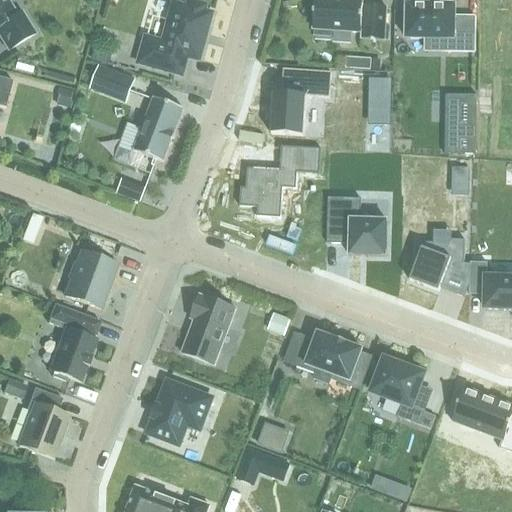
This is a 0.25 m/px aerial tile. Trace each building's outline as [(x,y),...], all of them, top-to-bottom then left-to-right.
[(6,0),(0,0),(0,38),(8,52),(36,35),(22,13),(17,16),(6,0)] [(315,0),(315,18),(314,31),(316,31),(315,37),(332,38),(333,32),(362,34),(363,34),(362,40),(385,42),(387,10),(363,8),(364,1),(346,0),(345,0),(315,0)] [(174,4),(164,43),(146,38),(139,65),(183,77),(188,59),(201,62),(205,45),(204,45),(207,34),(208,35),(213,15),(206,13),(207,7),(189,2),(188,8),(174,4)] [(456,7),(408,6),(407,40),(445,41),(444,53),(475,54),(476,19),(456,19),(456,7)] [(511,10),(496,10),(495,58),(511,58),(511,10)] [(112,55),(97,50),(94,61),(109,65),(112,55)] [(360,60),(360,70),(372,71),(372,70),(372,62),(372,61),(360,60)] [(132,90),(135,81),(118,75),(100,68),(99,71),(93,86),(95,86),(128,99),(132,90)] [(275,95),(272,136),(300,138),(304,138),(306,98),(330,99),(332,75),(285,72),(283,96),(275,95)] [(77,81),(46,73),(44,77),(75,86),(77,81)] [(0,108),(6,110),(13,82),(0,78),(0,108)] [(392,82),(371,82),(371,100),(392,100),(392,82)] [(57,106),(69,109),(73,95),(61,92),(57,106)] [(447,97),(446,97),(446,156),(476,156),(477,125),(477,97),(461,97),(447,97)] [(129,125),(115,161),(127,166),(132,152),(135,153),(164,164),(169,149),(171,149),(176,135),(175,135),(184,110),(155,99),(143,130),(129,125)] [(241,189),(240,209),(244,209),(258,210),(258,213),(258,219),(267,219),(282,220),(282,208),(283,190),(290,191),(297,191),(297,184),(298,175),(309,176),(320,176),(321,162),(322,151),(303,150),(282,148),(281,157),(281,172),(248,170),(247,190),(244,190),(241,189)] [(470,170),(454,169),(454,183),(470,183),(470,170)] [(329,200),(327,247),(350,248),(350,253),(387,254),(388,218),(361,217),(361,201),(329,200)] [(32,216),(28,227),(39,232),(43,220),(32,216)] [(416,268),(411,283),(440,294),(448,273),(461,278),(465,266),(466,242),(452,242),(451,248),(435,247),(435,245),(417,245),(416,268)] [(65,298),(101,311),(108,293),(105,291),(108,282),(111,283),(117,266),(82,253),(77,265),(74,264),(68,280),(71,281),(65,298)] [(471,265),(470,297),(486,297),(485,311),(511,311),(511,279),(488,279),(488,265),(471,265)] [(215,367),(236,311),(200,297),(191,321),(195,322),(182,355),(215,367)] [(65,331),(49,372),(54,374),(52,378),(66,383),(67,379),(81,384),(88,368),(89,368),(92,359),(91,359),(97,342),(94,341),(95,337),(96,338),(101,324),(55,307),(48,325),(65,331)] [(270,331),(285,337),(291,322),(275,316),(270,331)] [(357,369),(363,351),(356,349),(347,345),(347,344),(345,343),(344,344),(337,342),(338,340),(335,339),(335,341),(327,338),(318,335),(313,348),(306,367),(317,371),(316,376),(314,380),(314,381),(330,386),(330,385),(332,381),(333,377),(351,384),(357,369)] [(385,361),(373,394),(403,406),(398,418),(421,427),(426,413),(413,408),(425,376),(401,367),(403,364),(388,358),(386,362),(385,361)] [(9,381),(3,394),(18,399),(23,386),(9,381)] [(201,432),(213,400),(168,383),(159,407),(156,406),(155,411),(157,412),(156,416),(153,415),(151,420),(154,421),(148,436),(180,448),(188,427),(198,431),(201,432)] [(461,402),(453,423),(478,433),(503,442),(502,445),(500,450),(511,455),(511,454),(511,422),(511,423),(511,422),(511,407),(499,402),(465,390),(461,402)] [(32,414),(20,449),(52,461),(69,417),(58,413),(63,400),(35,391),(27,412),(32,414)] [(286,445),(289,436),(282,433),(266,427),(262,436),(259,446),(275,452),(282,455),(286,445)] [(249,451),(237,481),(254,487),(258,474),(283,483),(290,466),(249,451)] [(393,485),(388,496),(407,503),(409,497),(411,492),(410,492),(393,485)] [(208,511),(210,508),(192,501),(189,508),(136,488),(127,511),(208,511)]
